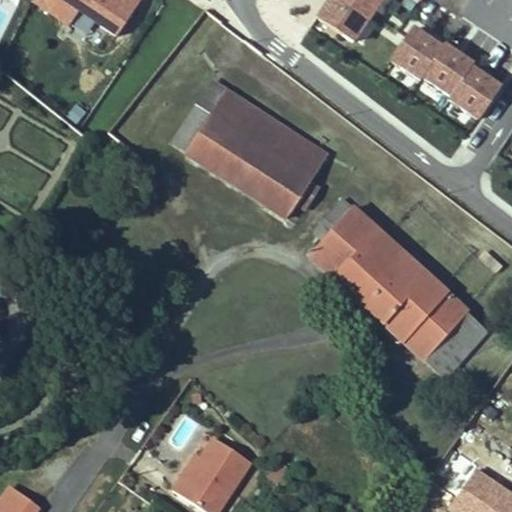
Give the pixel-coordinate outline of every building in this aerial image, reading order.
[(33,0),(32,2),(69,27),(79,12),(117,38),(142,0),(33,0)] [(373,17),(348,0),(329,0),(325,6),(331,10),(322,23),(354,45),(373,17)] [(348,0),(373,17),(384,0),(348,0)] [(325,6),(316,19),(322,23),(331,10),(325,6)] [(421,79),(440,50),(440,49),(411,30),(390,62),(419,82),(421,79)] [(421,79),(449,98),(469,69),(471,66),(442,46),(440,49),(440,50),(421,79)] [(469,69),(449,98),(447,101),(476,121),(498,89),(469,69)] [(211,83),(196,107),(209,116),(225,92),(211,83)] [(225,92),(209,116),(228,128),(243,104),(225,92)] [(228,128),(203,166),(287,220),(296,205),(309,185),(327,157),(243,104),(228,128)] [(196,107),(170,145),(184,154),(209,116),(196,107)] [(184,154),(203,166),(228,128),(209,116),(184,154)] [(309,185),(296,205),(305,210),(318,190),(309,185)] [(465,357),(446,340),(467,316),(468,314),(339,200),(324,219),(334,227),(307,257),(443,380),(465,357)] [(467,316),(446,340),(465,357),(486,332),(467,316)] [(201,403),(200,394),(192,395),(193,404),(201,403)] [(187,479),(181,476),(171,491),(203,511),(217,511),(250,464),(213,439),(202,456),(187,479)] [(197,452),(181,476),(187,479),(202,456),(197,452)] [(276,486),(288,469),(277,462),(265,478),(276,486)] [(511,511),(511,492),(472,466),(443,511),(444,511),(511,511)] [(288,498),(295,503),(303,491),(296,486),(288,498)] [(0,511),(34,511),(37,508),(11,489),(0,503),(0,511)]
